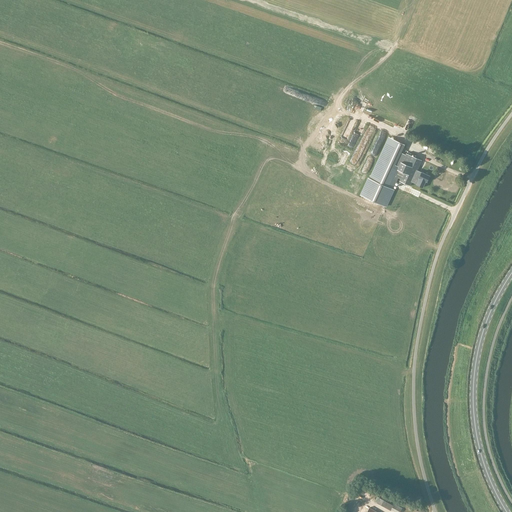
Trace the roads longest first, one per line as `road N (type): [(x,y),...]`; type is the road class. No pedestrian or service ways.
road 1 (unclassified): [(435,511),(418,459),(413,402),(424,298),(454,210),(511,112)]
road 2 (primary): [(506,511),(481,458),(472,396),(481,335),(511,272)]
road 3 (unclassified): [(511,503),(483,423),(489,355),(511,296)]
